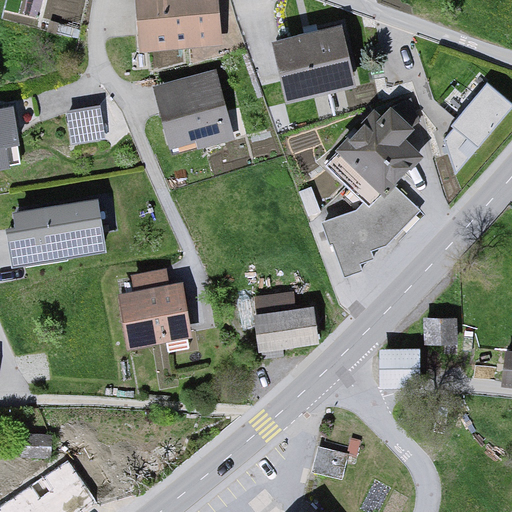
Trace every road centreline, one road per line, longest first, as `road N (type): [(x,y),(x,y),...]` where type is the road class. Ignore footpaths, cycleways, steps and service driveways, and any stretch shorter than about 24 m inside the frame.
road 1 (tertiary): [(331,366),(511,174)]
road 2 (tertiary): [(157,511),(331,366)]
road 3 (residential): [(344,0),(511,56)]
road 4 (residential): [(357,391),(415,457),(427,479),(425,511)]
